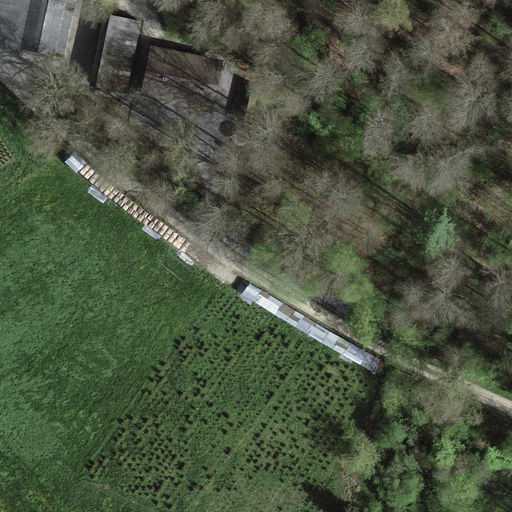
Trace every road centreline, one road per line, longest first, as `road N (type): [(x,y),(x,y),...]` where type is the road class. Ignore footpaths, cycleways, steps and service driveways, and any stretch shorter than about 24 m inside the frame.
road 1 (track): [(197,225),(341,333),(511,410)]
road 2 (track): [(0,68),(197,225)]
